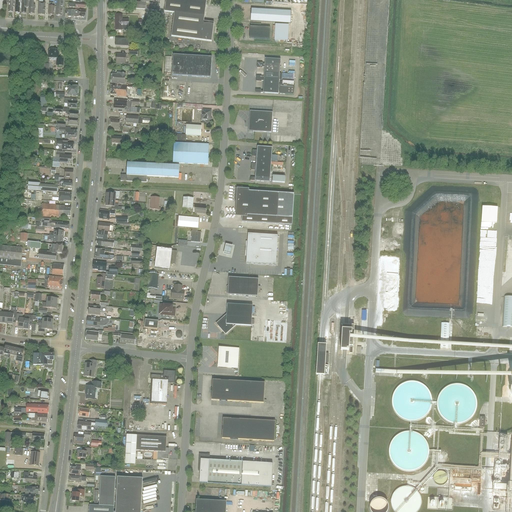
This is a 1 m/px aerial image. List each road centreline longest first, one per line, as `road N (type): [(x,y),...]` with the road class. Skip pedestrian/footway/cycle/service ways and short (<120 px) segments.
road 1 (unclassified): [(190,359),(194,297),(220,176),(231,0)]
road 2 (unclassified): [(360,511),(382,162)]
road 3 (tertiary): [(76,347),(94,165)]
road 4 (residential): [(60,344),(79,164)]
road 5 (residential): [(43,511),(60,344)]
road 6 (tertiary): [(56,502),(76,347)]
road 7 (unclassified): [(181,511),(190,359)]
road 8 (residential): [(79,164),(84,78),(43,77)]
road 9 (tertiary): [(94,165),(99,40)]
